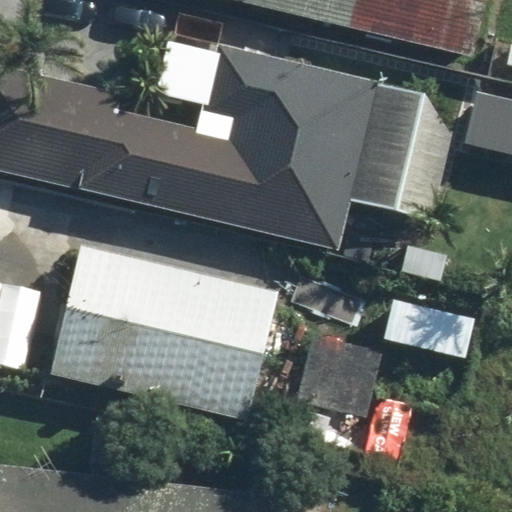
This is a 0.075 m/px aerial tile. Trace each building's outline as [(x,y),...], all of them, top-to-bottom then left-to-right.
[(226,0),(466,61),(481,0),(226,0)] [(0,178),(331,250),(340,207),(426,226),(446,132),(415,99),(210,56),(197,114),(233,122),(229,138),(0,88),(0,178)] [(77,245),(45,372),(243,422),(275,295),(77,245)] [(472,329),(389,304),(379,336),(463,361),(472,329)] [(309,347),(295,398),(369,418),(382,367),(309,347)] [(144,422),(92,420),(90,468),(142,470),(144,422)] [(316,511),(318,502),(0,469),(0,511),(316,511)]
